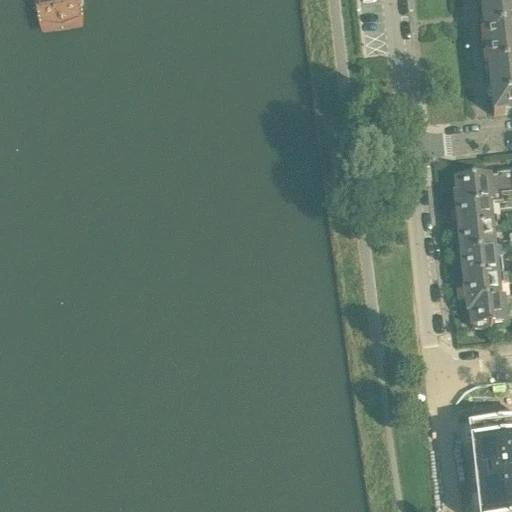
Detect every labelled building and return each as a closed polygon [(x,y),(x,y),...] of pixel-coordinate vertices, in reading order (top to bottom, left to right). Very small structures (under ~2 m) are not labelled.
[(483,32),(485,52),(511,49),(511,0),(509,0),(480,3),(484,32),(483,32)] [(488,70),(488,71),(511,68),(511,49),(485,52),(487,70),(488,70)] [(511,68),(488,71),(489,79),(490,89),(491,99),(491,100),(493,118),(511,116),(511,68)] [(455,198),(457,210),(492,206),(501,205),(500,197),(511,195),(511,174),(496,176),(496,179),(486,180),(486,178),(476,179),(476,181),(473,181),(470,180),(468,179),(466,179),(464,180),(462,180),(460,181),(459,182),(456,182),(458,198),(455,198)] [(457,210),(459,232),(494,228),(492,206),(457,210)] [(459,232),(462,255),(497,252),(494,228),(459,232)] [(462,255),(464,280),(499,276),(497,252),(462,255)] [(499,276),(464,280),(466,303),(502,300),(500,286),(508,285),(507,275),(499,276)] [(502,300),(466,303),(467,315),(470,314),(472,330),(474,330),(476,330),(478,331),(480,331),(482,331),(484,330),(485,329),(487,328),(507,326),(507,320),(509,319),(507,309),(505,310),(505,300),(502,300)] [(481,428),(469,430),(470,434),(474,474),(474,475),(474,476),(475,476),(476,480),(475,481),(475,486),(475,487),(476,487),(478,506),(478,511),(511,511),(511,425),(504,426),(494,427),(494,426),(481,428)]
